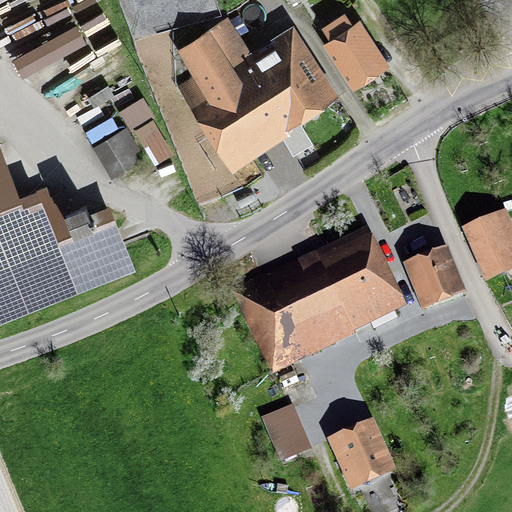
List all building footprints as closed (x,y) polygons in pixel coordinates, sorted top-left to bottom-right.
[(352,89),(390,64),(349,2),(318,22),(328,37),(321,42),(352,89)] [(339,95),(293,23),(250,51),(227,15),(176,48),(193,75),(177,85),(231,170),(282,138),(295,157),(312,145),(297,121),(339,95)] [(86,41),(76,24),(12,58),(22,76),(86,41)] [(113,95),(108,85),(88,96),(93,106),(113,95)] [(154,163),(173,153),(153,117),(154,116),(142,95),(118,109),(130,131),(134,129),(154,163)] [(134,152),(139,150),(126,127),(92,146),(110,178),(139,162),(134,152)] [(0,320),(135,269),(113,214),(95,221),(94,216),(90,218),(84,203),(68,209),(61,190),(50,194),(46,184),(20,194),(2,149),(0,149),(0,320)] [(461,230),(485,285),(511,273),(511,225),(506,211),(461,230)] [(232,292),(272,374),(355,335),(354,332),(371,325),(373,330),(397,319),(394,313),(405,308),(367,228),(232,292)] [(421,313),(466,295),(447,247),(402,265),(421,313)] [(280,378),(284,389),(298,383),(293,372),(280,378)] [(300,397),(296,388),(285,394),(290,403),(300,397)] [(293,406),(263,419),(281,461),(310,449),(293,406)] [(397,471),(373,420),(326,442),(350,493),(397,471)]
